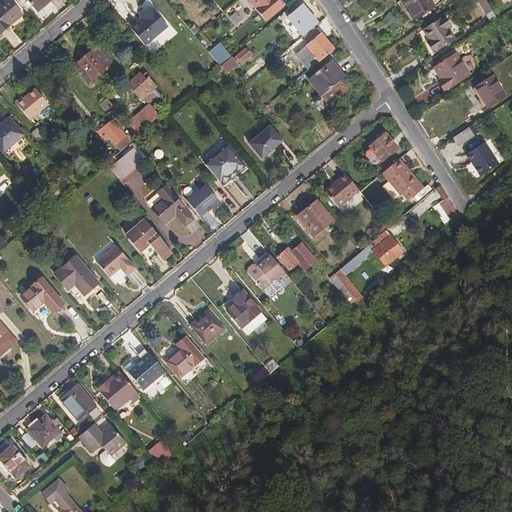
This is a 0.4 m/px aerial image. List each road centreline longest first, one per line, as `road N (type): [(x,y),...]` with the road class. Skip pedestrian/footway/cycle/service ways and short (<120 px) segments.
road 1 (residential): [(388,99),(0,424)]
road 2 (residential): [(462,210),(388,99)]
